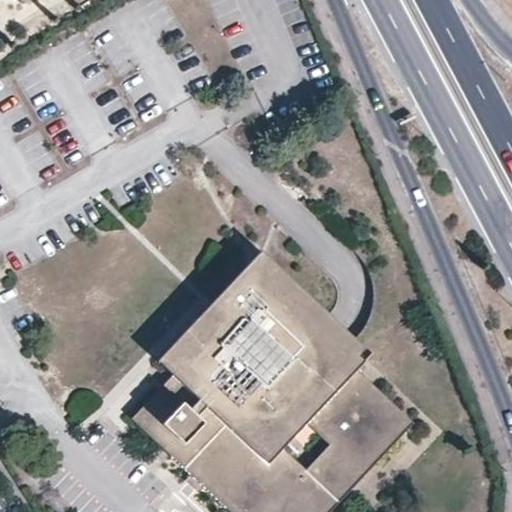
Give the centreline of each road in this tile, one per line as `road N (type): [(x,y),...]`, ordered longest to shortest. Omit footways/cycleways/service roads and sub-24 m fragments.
road 1 (primary): [(333,0),(511,423)]
road 2 (primary): [(378,0),(511,250)]
road 3 (primary): [(511,134),(438,0)]
